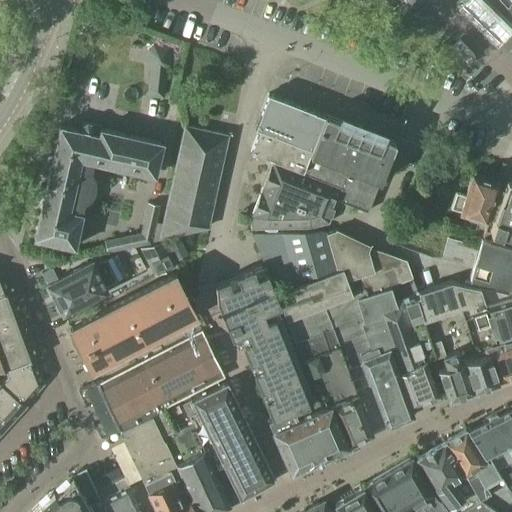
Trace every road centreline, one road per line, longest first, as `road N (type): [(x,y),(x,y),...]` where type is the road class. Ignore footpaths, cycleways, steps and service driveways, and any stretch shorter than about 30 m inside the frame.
road 1 (residential): [(17,511),(96,440),(68,379)]
road 2 (residential): [(68,379),(0,242)]
